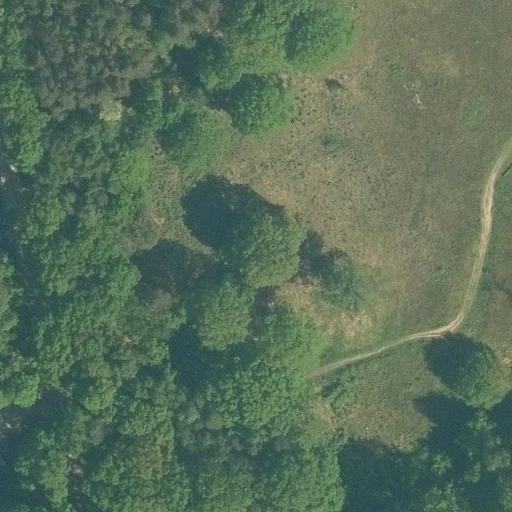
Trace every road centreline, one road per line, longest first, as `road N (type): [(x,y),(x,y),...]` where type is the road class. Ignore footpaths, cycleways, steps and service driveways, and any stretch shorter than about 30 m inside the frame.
road 1 (track): [(68,397),(55,400),(0,160)]
road 2 (track): [(65,447),(55,400),(17,404),(0,434)]
